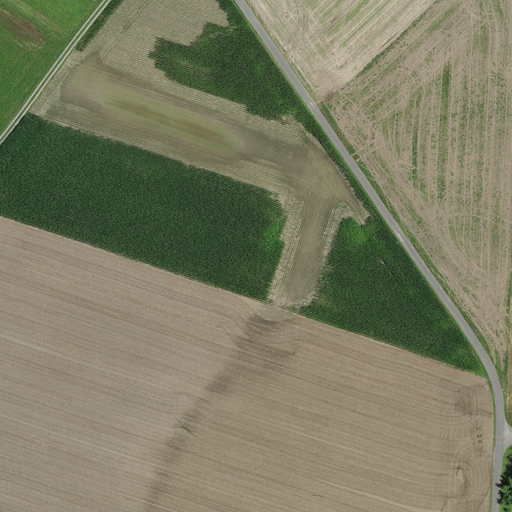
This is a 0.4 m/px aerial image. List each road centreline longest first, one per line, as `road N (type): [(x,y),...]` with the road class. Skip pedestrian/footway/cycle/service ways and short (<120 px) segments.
road 1 (track): [(501,435),(495,380),(476,343),(238,0)]
road 2 (track): [(0,140),(107,0)]
